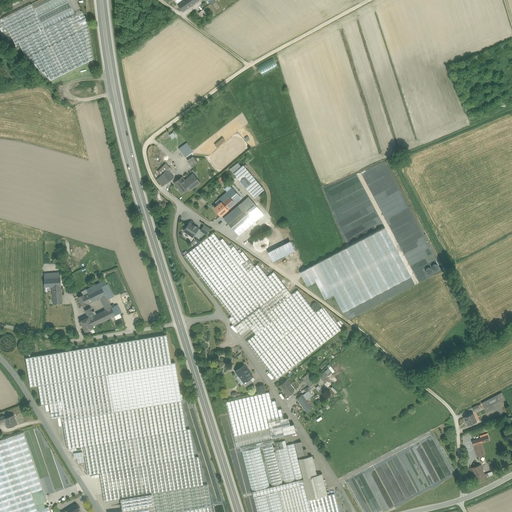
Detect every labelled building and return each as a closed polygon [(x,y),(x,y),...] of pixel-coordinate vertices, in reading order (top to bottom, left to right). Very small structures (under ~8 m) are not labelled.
[(25,56),(50,80),(93,59),(87,19),(79,23),(76,17),(67,0),(38,0),(0,19),(0,31),(1,33),(8,30),(15,44),(19,43),(25,56)] [(183,0),(182,0),(176,0),(175,1),(178,4),(183,11),(198,0),(183,0)] [(79,23),(87,19),(84,13),(76,17),(79,23)] [(258,69),(262,76),(277,68),(273,61),(258,69)] [(222,137),(213,144),(215,147),(224,140),(222,137)] [(187,143),(179,149),(185,157),(193,151),(187,143)] [(238,163),(230,170),(233,174),(234,173),(241,168),(238,163)] [(167,164),(159,172),(162,174),(166,171),(167,170),(168,171),(171,168),(167,164)] [(241,168),(234,173),(240,181),(249,173),(243,166),(241,168)] [(166,171),(172,179),(174,178),(168,171),(167,170),(166,171)] [(166,171),(162,174),(160,176),(160,177),(158,178),(163,185),(172,179),(166,171)] [(249,173),(240,181),(246,188),(255,180),(249,173)] [(224,175),(218,180),(220,184),(227,179),(224,175)] [(182,177),(174,183),(182,193),(189,187),(184,180),(182,177)] [(193,180),(192,177),(189,177),(184,180),(189,187),(191,190),(200,183),(196,178),(193,180)] [(255,180),(246,188),(255,198),(263,190),(255,180)] [(240,198),(232,188),(230,190),(233,193),(229,196),(235,203),(240,198)] [(226,193),(219,200),(221,203),(229,196),(226,193)] [(229,196),(221,203),(227,210),(235,203),(229,196)] [(247,207),(242,202),(224,218),(239,235),(257,220),(247,207)] [(221,203),(215,208),(221,215),(227,210),(221,203)] [(190,222),(186,229),(188,230),(186,232),(190,235),(190,234),(193,236),(194,235),(199,238),(203,233),(201,231),(201,230),(199,229),(190,222)] [(201,230),(201,231),(203,233),(206,235),(210,229),(204,225),(201,230)] [(332,295),(340,311),(410,278),(386,228),(297,269),(305,286),(314,282),(323,299),(332,295)] [(242,264),(248,259),(243,252),(240,255),(234,247),(232,249),(224,239),(222,241),(216,233),(186,256),(216,296),(248,272),(242,264)] [(268,247),(269,244),(268,241),(266,238),(264,237),(261,236),(258,237),(256,239),(254,241),(253,244),(254,247),(256,249),(258,251),(261,251),(264,251),(266,249),(268,247)] [(269,253),(272,261),(293,252),(290,244),(269,253)] [(267,277),(257,264),(254,266),(248,259),(242,264),(248,272),(216,296),(232,316),(229,319),(241,334),(250,327),(256,334),(246,341),(276,380),(341,329),(323,306),(315,313),(297,290),(291,295),(274,272),(267,277)] [(60,277),(44,278),(44,287),(51,287),(60,286),(60,277)] [(100,298),(106,295),(102,286),(107,284),(105,280),(102,281),(86,289),(88,293),(92,301),(100,298)] [(102,286),(106,295),(111,293),(107,284),(102,286)] [(60,286),(51,287),(52,297),(61,296),(60,286)] [(88,293),(83,295),(83,294),(78,296),(82,306),(92,301),(88,293)] [(61,296),(52,297),(53,304),(62,303),(61,296)] [(117,305),(111,307),(115,316),(120,313),(117,305)] [(90,307),(85,310),(88,317),(94,315),(92,312),(90,307)] [(94,315),(88,317),(92,326),(115,316),(111,307),(105,310),(96,314),(94,315)] [(88,317),(80,321),(86,332),(93,328),(92,326),(88,317)] [(233,358),(230,354),(224,358),(227,362),(233,358)] [(252,377),(244,365),(235,371),(238,376),(239,375),(244,381),(244,382),(250,378),(252,377)] [(327,369),(319,376),(321,379),(330,372),(327,369)] [(310,376),(305,381),(309,386),(313,383),(315,381),(310,376)] [(319,376),(315,379),(320,385),(324,382),(321,379),(319,376)] [(286,380),(279,386),(288,396),(295,390),(290,385),(293,383),(294,382),(290,377),(286,380)] [(263,385),(256,387),(258,393),(265,392),(263,385)] [(269,392),(226,402),(234,437),(269,428),(270,429),(268,422),(284,418),(282,409),(278,410),(276,400),(272,401),(269,392)] [(495,396),(498,401),(505,397),(503,392),(495,396)] [(312,409),(306,400),(309,398),(306,394),(303,396),(302,395),(302,394),(301,395),(297,398),(307,413),(312,409)] [(495,396),(487,400),(490,405),(498,401),(495,396)] [(181,401),(63,421),(67,449),(83,447),(88,475),(100,473),(195,457),(190,429),(186,429),(181,401)] [(472,414),(463,417),(465,420),(466,420),(468,425),(476,422),(472,414)] [(13,415),(5,418),(6,420),(8,427),(17,424),(13,415)] [(289,424),(286,426),(284,423),(279,426),(281,429),(280,430),(282,434),(285,432),(287,435),(287,436),(294,432),(289,424)] [(269,428),(234,437),(236,448),(241,447),(272,440),(272,439),(270,429),(269,428)] [(23,432),(0,440),(0,511),(50,511),(49,507),(45,508),(43,502),(47,501),(23,432)] [(487,436),(472,441),(478,456),(485,454),(481,443),(489,440),(487,436)] [(276,450),(275,447),(274,448),(273,446),(275,446),(274,443),(273,439),(272,439),(272,440),(241,447),(242,451),(259,447),(270,487),(252,492),(253,497),(278,491),(304,485),(302,479),(295,481),(284,484),(276,450)] [(274,443),(275,446),(273,446),(274,448),(275,447),(276,450),(287,447),(285,440),(274,443)] [(301,442),(295,443),(297,451),(303,450),(301,442)] [(294,443),(288,445),(297,481),(302,479),(303,479),(298,459),(294,443)] [(242,451),(241,451),(252,492),(270,487),(259,447),(242,451)] [(287,447),(276,450),(284,484),(295,481),(287,447)] [(303,450),(297,451),(299,459),(308,457),(306,449),(303,450)] [(195,457),(100,473),(104,501),(120,499),(152,494),(195,486),(203,485),(198,456),(195,457)] [(299,459),(298,459),(303,479),(302,479),(304,485),(308,500),(327,495),(322,474),(317,475),(312,456),(308,457),(299,459)] [(480,465),(469,469),(470,473),(473,472),(476,480),(484,477),(480,465)] [(211,511),(207,484),(203,485),(195,486),(197,499),(199,511),(211,511)] [(304,485),(278,491),(283,511),(310,511),(308,500),(304,485)] [(195,486),(152,494),(154,506),(197,499),(195,486)] [(278,491),(253,497),(256,511),(283,511),(278,491)] [(152,494),(120,499),(122,511),(154,506),(152,494)] [(327,495),(308,500),(310,511),(338,511),(334,494),(328,495),(327,495)] [(154,506),(122,511),(116,511),(199,511),(197,499),(154,506)]
